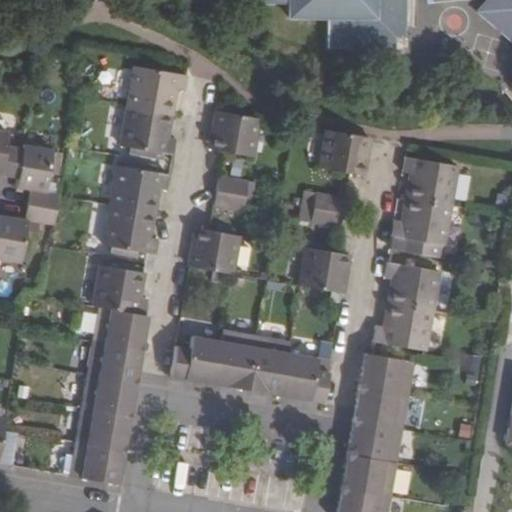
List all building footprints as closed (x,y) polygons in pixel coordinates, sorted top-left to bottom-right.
[(401,52),(401,0),(245,0),(246,7),(279,7),(279,23),(318,23),(317,51),(401,52)] [(511,0),(481,0),(468,15),(511,52),(511,0)] [(183,73),(131,64),(124,105),(168,112),(172,88),(180,89),(183,73)] [(124,105),(117,144),(169,153),(172,137),(164,136),(168,112),(124,105)] [(216,109),(212,108),(205,146),(219,149),(249,154),(256,116),(216,109)] [(324,128),(317,165),(347,170),(359,173),(366,136),(324,128)] [(0,174),(13,177),(19,148),(2,144),(4,131),(0,130),(0,174)] [(19,144),(19,148),(13,177),(11,187),(26,189),(23,203),(52,209),(55,195),(41,192),(49,150),(19,144)] [(400,169),(408,171),(403,198),(447,205),(454,164),(402,155),(400,169)] [(165,175),(114,165),(107,204),(151,212),(155,190),(163,191),(165,175)] [(244,182),(215,176),(212,190),(242,196),(244,182)] [(242,196),(212,190),(210,205),(239,210),(242,196)] [(342,198),(313,193),(310,208),(339,213),(342,198)] [(398,224),(390,223),(388,238),(440,247),(447,205),(403,198),(398,224)] [(0,214),(0,259),(16,262),(23,219),(50,225),(52,209),(23,203),(20,218),(0,214)] [(107,204),(100,244),(151,254),(154,238),(147,237),(151,212),(107,204)] [(310,208),(307,222),(337,228),(339,213),(310,208)] [(205,232),(191,229),(185,267),(229,274),(235,238),(205,232)] [(332,253),(303,248),(297,286),(339,293),(346,255),(332,253)] [(381,276),(390,277),(385,304),(429,311),(436,270),(384,261),(381,276)] [(141,272),(97,264),(89,306),(93,307),(141,316),(144,299),(136,297),(141,272)] [(385,304),(381,330),(372,329),(369,344),(421,353),(429,311),(385,304)] [(141,316),(93,307),(88,340),(138,349),(144,316),(141,316)] [(219,331),(217,343),(210,385),(243,391),(253,337),(219,331)] [(288,343),(253,337),(243,391),(278,397),(285,354),(288,343)] [(185,350),(171,347),(166,377),(210,385),(217,343),(188,338),(185,350)] [(138,349),(88,340),(82,374),(132,383),(134,371),(138,349)] [(315,359),(285,354),(278,397),(320,404),(325,374),(313,372),(315,359)] [(368,356),(362,355),(356,388),(407,397),(413,364),(368,356)] [(132,383),(82,374),(76,408),(126,417),(132,383)] [(356,388),(353,411),(351,423),(401,432),(407,397),(356,388)] [(126,417),(76,408),(70,442),(120,451),(126,417)] [(401,432),(351,423),(345,456),(395,465),(401,432)] [(120,451),(70,442),(64,476),(114,485),(120,451)] [(395,465),(345,456),(339,489),(390,498),(395,465)] [(339,489),(335,511),(387,511),(390,498),(339,489)]
